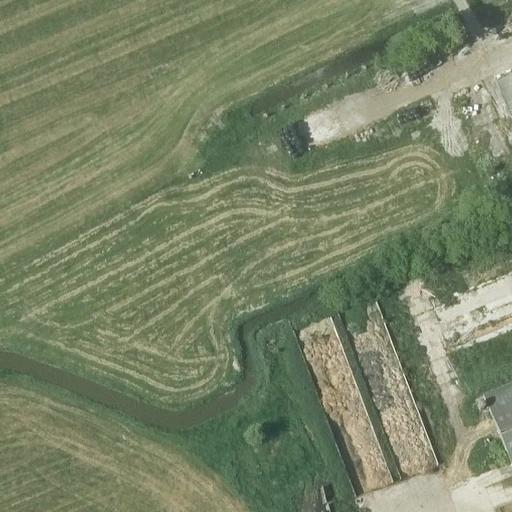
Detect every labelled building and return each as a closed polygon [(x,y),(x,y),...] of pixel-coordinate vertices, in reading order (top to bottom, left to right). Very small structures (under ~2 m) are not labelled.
[(511,75),(498,82),(511,115),(511,75)] [(424,99),(448,88),(443,79),(420,90),(424,99)] [(312,114),(322,143),(342,136),(333,108),(312,114)] [(302,151),(295,129),(261,141),(268,163),(302,151)] [(495,287),(434,288),(434,291),(452,345),(464,345),(476,341),(483,341),(505,334),(507,334),(511,332),(511,290),(506,293),(503,284),(495,287)] [(393,326),(357,337),(387,437),(423,427),(393,326)] [(511,383),(481,396),(511,471),(511,383)]
